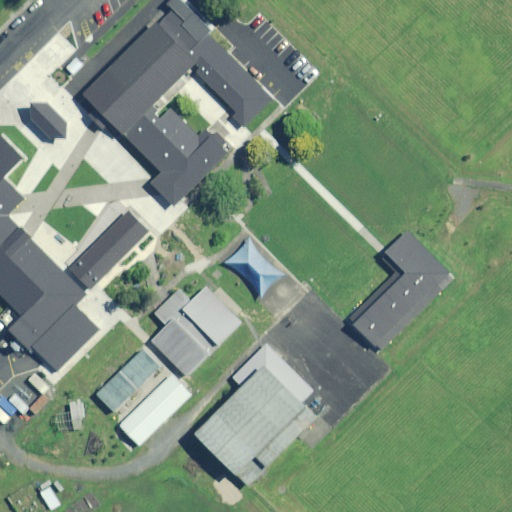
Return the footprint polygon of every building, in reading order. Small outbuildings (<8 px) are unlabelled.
[(156,175),(180,198),(198,180),(227,151),(208,132),(191,150),(151,112),(195,67),(249,119),(275,93),(210,30),(214,26),(186,0),(172,0),(172,1),(177,5),(165,18),(160,13),(83,91),(163,169),(156,175)] [(250,219),(301,272),(324,251),(306,232),(370,172),(397,201),(419,180),(394,153),(360,118),(356,114),(354,115),(334,135),(350,152),(286,213),(272,198),(250,219)] [(26,153),(3,131),(0,134),(0,289),(25,314),(13,326),(32,346),(35,343),(61,368),(102,327),(77,302),(88,291),(9,213),(27,196),(5,174),(26,153)] [(153,226),(133,207),(74,266),(94,285),(153,226)] [(407,266),(354,319),(383,348),(456,276),(411,231),(391,250),(407,266)] [(154,339),(191,375),(244,320),(208,285),(154,339)] [(200,432),(252,484),(323,413),(306,396),(314,387),(270,342),(236,375),(246,385),(200,432)] [(163,364),(145,345),(99,391),(117,410),(163,364)] [(12,367),(0,355),(0,373),(3,377),(12,367)] [(194,393),(173,372),(123,424),(143,444),(194,393)] [(36,423),(0,390),(0,417),(3,421),(0,424),(19,441),(36,423)]
